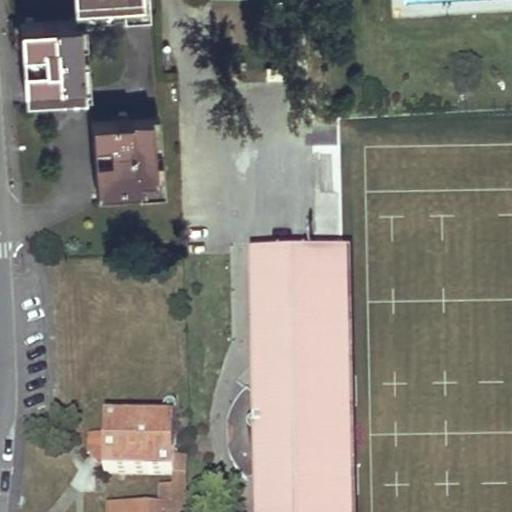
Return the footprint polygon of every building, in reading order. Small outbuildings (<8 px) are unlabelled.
[(18,7),(23,93),(86,89),(81,16),(146,11),(145,0),(70,0),(71,4),(18,7)] [(232,66),(244,67),(245,55),(233,55),(232,66)] [(92,158),(95,195),(161,190),(157,103),(89,107),(92,158)] [(342,266),(256,267),(258,399),(252,394),(245,399),(242,402),(239,409),(236,413),(234,421),(232,428),(232,444),(233,450),(234,456),(236,461),(239,469),(242,472),(248,479),(253,485),(260,480),(261,511),(339,511),(338,465),(328,466),(327,405),(337,405),(336,355),(341,355),(347,347),(345,266),(342,266)] [(351,511),(347,347),(341,355),(336,355),(337,405),(327,405),(328,466),(338,465),(339,511),(351,511)] [(173,411),(105,411),(105,435),(90,435),(89,455),(99,464),(105,464),(105,474),(173,476),(174,458),(173,411)] [(186,458),(174,458),(173,476),(173,487),(185,487),(186,458)] [(159,505),(111,504),(110,511),(184,511),(185,487),(173,487),(159,487),(159,505)]
